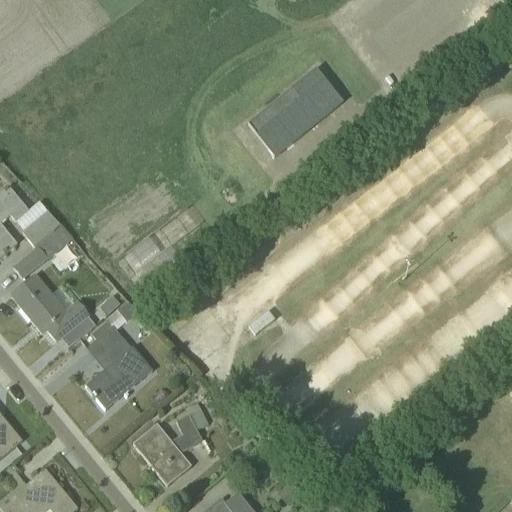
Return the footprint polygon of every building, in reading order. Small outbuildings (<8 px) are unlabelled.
[(274,160),(341,106),(314,72),(247,127),(274,160)] [(0,195),(0,260),(16,247),(0,227),(0,226),(10,219),(15,225),(28,214),(7,190),(0,195)] [(21,236),(33,250),(59,229),(47,214),(21,236)] [(59,229),(33,250),(34,252),(11,270),(22,283),(71,242),(59,229)] [(10,299),(41,336),(45,333),(55,345),(88,319),(76,305),(65,314),(35,278),(10,299)] [(252,278),(224,301),(242,323),(266,303),(259,296),(264,292),(252,278)] [(111,301),(100,310),(108,319),(118,309),(111,301)] [(116,315),(125,325),(136,316),(127,305),(116,315)] [(172,332),(194,362),(228,336),(206,307),(172,332)] [(103,373),(84,389),(104,413),(151,374),(131,350),(130,351),(112,330),(85,351),(103,373)] [(350,399),(306,438),(325,459),(369,421),(350,399)] [(184,412),(188,418),(175,424),(182,438),(169,445),(156,428),(132,447),(166,489),(190,470),(179,456),(202,445),(196,433),(207,428),(200,412),(198,413),(195,407),(184,412)] [(0,461),(21,444),(0,418),(0,461)] [(51,483),(44,475),(45,474),(44,472),(0,508),(0,511),(45,511),(49,508),(52,511),(76,511),(61,494),(63,490),(59,485),(56,486),(52,482),(51,483)] [(276,498),(288,510),(302,496),(291,484),(276,498)] [(249,511),(237,496),(224,506),(220,502),(207,511),(249,511)]
